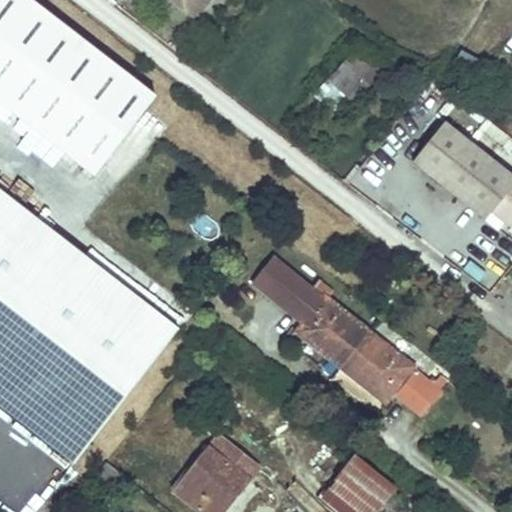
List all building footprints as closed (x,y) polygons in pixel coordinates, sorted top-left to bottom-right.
[(152,97),(29,0),(0,0),(0,103),(91,176),(152,97)] [(187,15),(198,0),(183,0),(178,7),(187,15)] [(461,40),(451,54),(480,74),(489,63),(490,61),(461,40)] [(352,51),(326,84),(353,105),(379,72),(352,51)] [(489,63),(480,74),(493,83),(501,71),(489,63)] [(511,221),(511,174),(444,121),(413,160),(484,217),(489,210),(509,226),(511,221)] [(0,412),(68,467),(121,400),(175,333),(0,192),(0,412)] [(252,280),(265,290),(285,265),(272,254),(252,280)] [(390,262),(377,278),(395,292),(408,276),(390,262)] [(311,328),(301,338),(341,368),(368,332),(326,299),(334,290),(319,277),(312,285),(285,265),(265,290),(292,312),(311,328)] [(311,328),(292,312),(284,323),(301,338),(311,328)] [(427,381),(368,332),(341,368),(381,402),(391,392),(397,398),(429,424),(449,398),(439,390),(446,383),(434,373),(427,381)] [(391,392),(381,402),(388,408),(397,398),(391,392)] [(256,470),(217,438),(174,489),(199,511),(216,511),(221,507),(215,499),(226,487),(234,493),(256,470)] [(350,462),(327,488),(355,511),(374,511),(389,495),(393,491),(354,458),(350,462)] [(125,482),(101,465),(90,478),(113,496),(125,482)]
